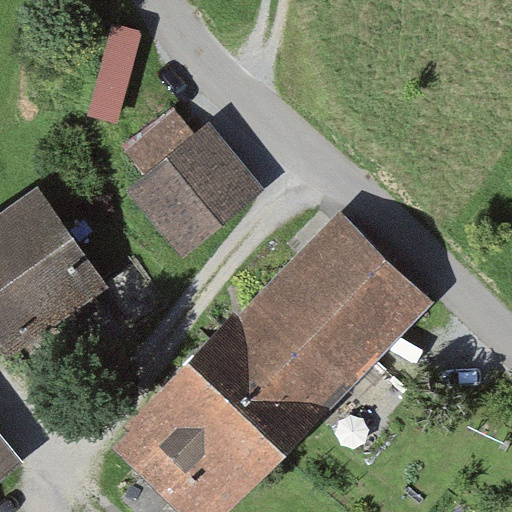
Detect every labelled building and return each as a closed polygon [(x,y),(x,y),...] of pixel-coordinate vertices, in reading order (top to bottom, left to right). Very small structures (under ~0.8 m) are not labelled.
[(127,132),(145,33),(115,28),(97,127),(127,132)] [(210,116),(127,182),(182,249),(265,183),(210,116)] [(40,176),(0,202),(0,325),(12,344),(110,279),(40,176)] [(342,204),(239,307),(235,303),(123,414),(130,421),(113,437),(188,511),(217,511),(435,296),(342,204)] [(0,470),(23,452),(0,423),(0,470)]
